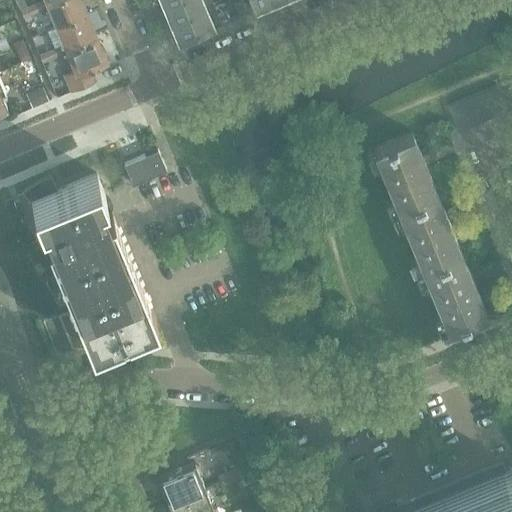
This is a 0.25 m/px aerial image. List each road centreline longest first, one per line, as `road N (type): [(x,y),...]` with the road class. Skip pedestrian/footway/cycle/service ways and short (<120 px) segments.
road 1 (residential): [(192,381),(383,395),(511,343)]
road 2 (residential): [(154,83),(354,0)]
road 3 (residential): [(13,412),(105,378),(192,381)]
road 4 (residential): [(0,153),(154,83)]
road 5 (residential): [(157,292),(129,222),(197,195)]
